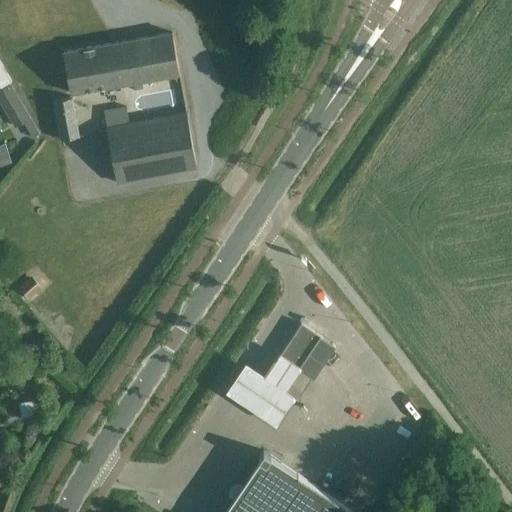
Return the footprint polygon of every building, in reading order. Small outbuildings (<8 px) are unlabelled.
[(71,93),(161,77),(180,74),(173,33),(64,52),(71,93)] [(0,98),(17,127),(24,122),(31,119),(9,82),(12,81),(0,60),(0,98)] [(80,136),(73,97),(54,101),(61,140),(80,136)] [(107,127),(117,182),(197,168),(187,113),(107,127)] [(314,379),(336,346),(302,323),(282,352),(280,356),(314,379)] [(248,359),(228,389),(278,423),(298,394),(288,387),(304,364),(282,349),(267,371),(248,359)] [(323,411),(334,414),(340,388),(329,385),(323,411)] [(353,511),(351,510),(296,473),(264,451),(259,458),(261,459),(243,487),(237,484),(232,498),(234,499),(225,511),(353,511)]
